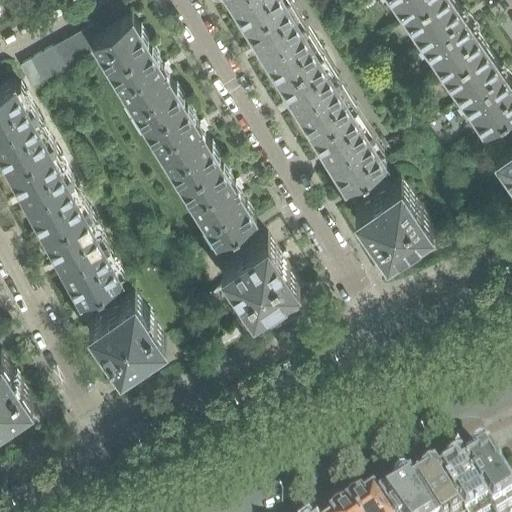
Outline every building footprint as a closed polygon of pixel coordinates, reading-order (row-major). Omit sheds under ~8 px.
[(38,3),(35,0),(27,0),(25,2),(29,8),(38,3)] [(277,0),(233,0),(246,20),(277,0)] [(324,46),(307,19),(295,0),(277,0),(246,20),(279,74),(324,46)] [(421,0),(399,0),(406,11),(421,0)] [(486,41),(469,16),(457,0),(421,0),(406,11),(446,68),(486,41)] [(148,37),(132,10),(93,35),(109,61),(148,37)] [(87,52),(74,32),(64,38),(77,58),(87,52)] [(184,96),(148,37),(109,61),(145,120),(184,96)] [(77,58),(64,38),(53,45),(66,65),(77,58)] [(511,105),(511,78),(508,73),(486,41),(446,68),(485,124),(500,114),(510,107),(511,105)] [(66,65),(53,45),(42,51),(55,72),(66,65)] [(357,100),(340,73),(324,46),(279,74),(312,128),(357,100)] [(55,72),(42,51),(32,58),(44,78),(55,72)] [(44,78),(32,58),(21,65),(34,85),(44,78)] [(55,140),(37,108),(21,78),(17,80),(15,76),(0,84),(0,148),(9,165),(55,140)] [(220,154),(184,96),(145,120),(181,178),(220,154)] [(390,154),(374,127),(357,100),(312,128),(345,182),(355,177),(365,170),(390,154)] [(511,110),(510,107),(500,114),(511,131),(511,133),(495,145),(511,169),(511,110)] [(90,205),(73,173),(55,140),(9,165),(44,230),(90,205)] [(256,212),(238,183),(220,154),(181,178),(217,236),(226,231),(237,224),(256,212)] [(433,219),(401,173),(378,189),(365,170),(355,177),(368,196),(355,205),(387,251),(433,219)] [(126,270),(108,237),(90,205),(44,230),(81,296),(94,288),(105,283),(126,270)] [(300,276),(268,230),(249,243),(237,224),(226,231),(239,250),(222,262),(254,308),(300,276)] [(167,334),(135,288),(117,300),(105,283),(94,288),(107,307),(89,320),(121,366),(167,334)] [(0,416),(33,394),(1,348),(0,348),(0,416)] [(511,511),(511,496),(486,455),(486,456),(481,454),(471,460),(472,460),(471,465),(470,465),(467,465),(467,464),(461,468),(487,511),(511,511)] [(487,511),(461,468),(459,464),(458,464),(454,463),(453,462),(444,468),(444,469),(443,473),(440,473),(440,472),(434,476),(456,511),(487,511)] [(456,511),(434,476),(433,474),(432,475),(428,474),(428,473),(418,479),(419,480),(418,484),(414,484),(414,483),(409,487),(423,511),(456,511)] [(423,511),(409,487),(408,485),(407,486),(403,485),(402,484),(393,490),(393,491),(393,495),(392,495),(385,499),(384,498),(380,497),(374,501),(382,511),(423,511)] [(382,511),(374,501),(372,497),(361,504),(360,502),(350,506),(344,511),(382,511)]
